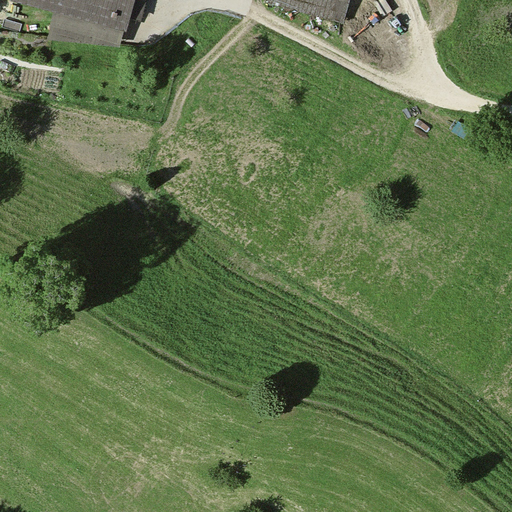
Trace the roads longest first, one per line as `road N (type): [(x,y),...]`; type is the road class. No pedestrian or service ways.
road 1 (track): [(248,8),(391,83),(441,82)]
road 2 (track): [(419,26),(448,92),(511,113)]
